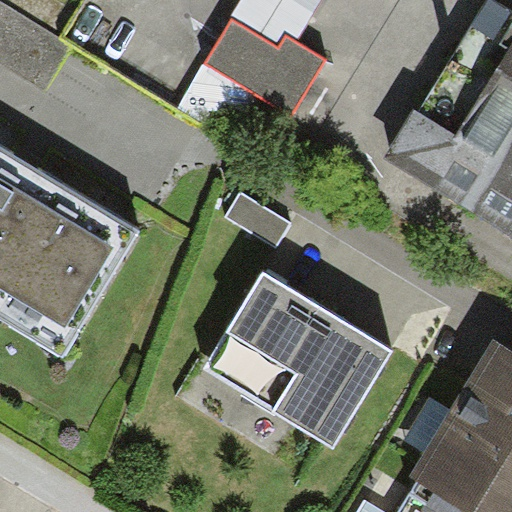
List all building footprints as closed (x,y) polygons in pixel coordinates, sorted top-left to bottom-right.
[(324,0),(248,0),(209,67),(289,114),(319,63),(295,49),(324,0)] [(511,6),(501,0),(486,0),(386,159),(511,238),(511,6)] [(0,6),(0,62),(44,89),(69,49),(0,6)] [(0,147),(0,309),(63,348),(135,230),(0,147)] [(292,225),(243,195),(228,220),(277,250),(292,225)] [(303,299),(265,276),(210,366),(333,443),(389,353),(349,328),(303,299)] [(511,511),(511,358),(502,352),(407,511),(511,511)]
